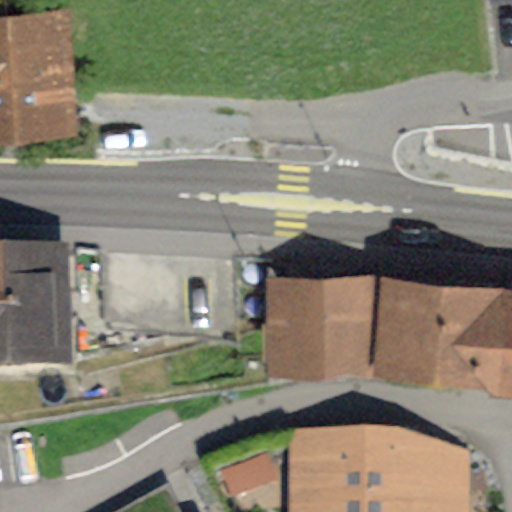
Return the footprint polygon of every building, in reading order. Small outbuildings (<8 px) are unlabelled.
[(0,139),(78,132),(67,11),(0,17),(0,139)] [(0,360),(67,359),(64,267),(0,268),(0,360)] [(364,287),(284,288),(285,353),(365,352),(364,287)] [(511,299),(397,290),(392,349),(480,357),(479,370),(511,372),(511,299)] [(424,448),(308,447),(307,511),(460,511),(461,458),(424,448)] [(221,471),(232,498),(278,479),(267,452),(221,471)] [(179,511),(169,488),(125,511),(179,511)]
